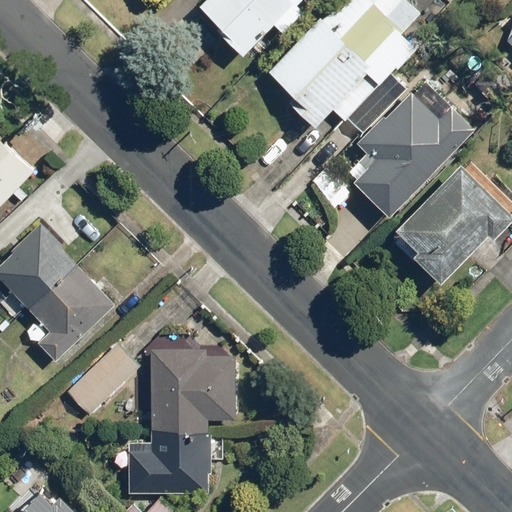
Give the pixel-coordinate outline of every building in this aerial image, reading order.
[(300,0),(198,0),(193,5),(240,55),(300,0)] [(400,32),(422,11),(410,0),(336,0),(268,69),(293,93),(287,99),(316,128),(321,123),(330,131),(346,115),(354,123),(398,78),(392,72),(416,48),(400,32)] [(358,139),(369,150),(350,170),(362,181),(359,184),(392,215),(477,126),(445,95),(430,110),(407,88),(358,139)] [(0,197),(38,158),(0,121),(0,197)] [(392,233),(447,285),(511,216),(511,213),(459,163),(392,233)] [(40,222),(0,259),(0,276),(49,329),(37,340),(53,358),(114,301),(40,222)] [(116,340),(67,389),(89,412),(139,362),(116,340)] [(126,447),(126,490),(206,490),(207,417),(232,418),(232,351),(205,351),(205,346),(148,346),(148,447),(126,447)] [(74,511),(55,493),(50,499),(35,485),(9,511),(74,511)] [(130,500),(118,511),(175,511),(156,494),(140,510),(130,500)]
